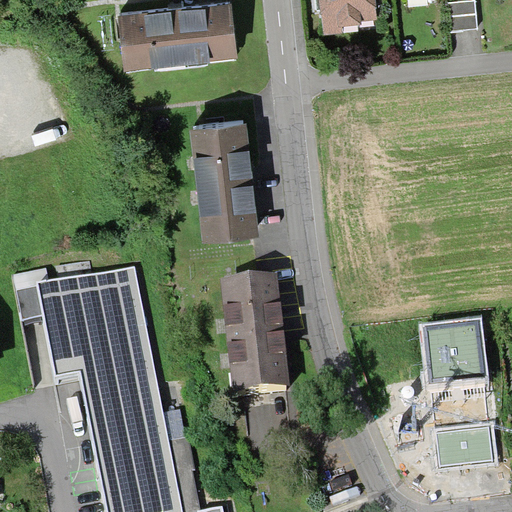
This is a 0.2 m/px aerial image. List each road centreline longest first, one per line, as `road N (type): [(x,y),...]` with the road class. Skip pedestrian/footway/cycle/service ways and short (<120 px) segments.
road 1 (residential): [(285,82),(316,315),(355,441),(389,511)]
road 2 (residential): [(511,60),(285,82)]
road 3 (residential): [(57,511),(44,441),(31,422),(0,419)]
